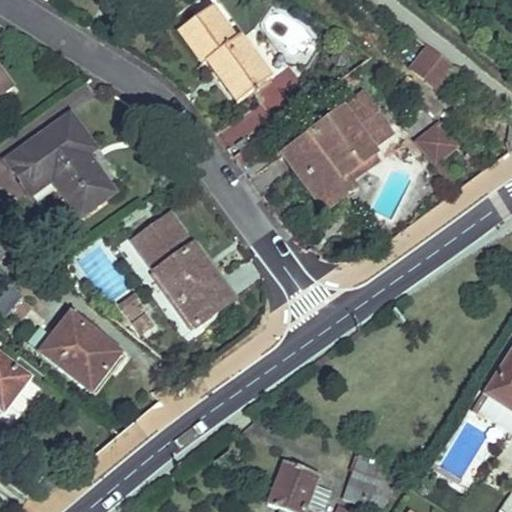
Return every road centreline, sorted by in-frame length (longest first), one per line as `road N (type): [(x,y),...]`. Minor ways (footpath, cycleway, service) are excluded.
road 1 (residential): [(327,329),(166,110),(5,0)]
road 2 (tertiary): [(327,329),(83,511)]
road 3 (tertiary): [(511,199),(327,329)]
